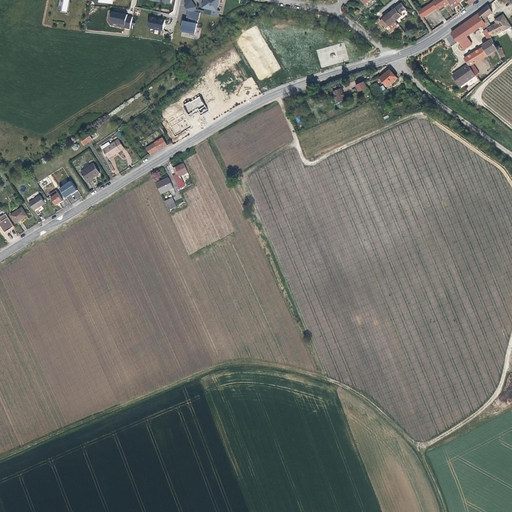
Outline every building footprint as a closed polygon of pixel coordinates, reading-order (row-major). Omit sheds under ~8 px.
[(186,0),(185,6),(188,10),(189,10),(200,13),(219,16),(219,15),(220,11),(218,10),(219,0),(205,0),(206,0),(206,3),(205,3),(204,8),(206,8),(205,11),(196,9),(196,7),(191,0),(190,0),(189,0),(189,1),(188,1),(187,0),(186,0)] [(439,9),(449,3),(447,0),(436,0),(419,12),(423,17),(438,8),(439,9)] [(458,3),(456,0),(447,0),(449,3),(453,9),(459,4),(458,3)] [(401,14),(407,9),(402,3),(390,13),(396,21),(402,16),(401,14)] [(492,36),(511,26),(504,15),(495,20),(497,23),(490,27),(489,25),(490,24),(488,20),(486,18),(493,12),(489,5),(479,13),(484,20),(486,23),(492,36)] [(200,13),(189,10),(187,18),(189,18),(189,22),(184,21),(182,31),(195,34),(198,24),(196,23),(196,19),(199,20),(200,13)] [(131,29),(132,14),(109,12),(107,26),(131,29)] [(356,21),(361,15),(358,12),(353,19),(356,21)] [(396,21),(390,13),(384,18),(381,21),(387,29),(396,21)] [(492,36),(486,23),(484,20),(479,13),(475,16),(475,17),(481,27),(483,26),(485,31),(484,31),(489,40),(490,41),(484,44),(484,47),(488,55),(497,50),(498,50),(493,39),(493,38),(492,36)] [(156,18),(151,16),(149,26),(150,27),(150,28),(162,30),(164,30),(166,20),(160,18),(160,20),(157,19),(156,18)] [(481,27),(475,17),(472,19),(478,29),(481,27)] [(468,36),(475,31),(478,29),(472,19),(471,19),(463,25),(462,26),(461,26),(452,33),(458,42),(460,41),(464,50),(473,44),(468,36)] [(474,64),(484,57),(488,55),(484,47),(468,57),(465,58),(468,64),(476,75),(480,73),(474,64)] [(506,56),(502,48),(498,50),(497,50),(501,58),(506,56)] [(461,86),(476,75),(468,64),(461,69),(463,72),(455,78),(461,86)] [(455,78),(463,72),(461,69),(453,75),(455,78)] [(239,84),(231,71),(217,79),(216,83),(221,90),(224,88),(228,95),(235,91),(233,88),(239,84)] [(388,86),(398,78),(392,72),(391,72),(389,72),(388,71),(381,78),(383,80),(388,86)] [(208,107),(206,103),(214,99),(202,80),(194,85),(196,88),(188,92),(191,97),(189,99),(188,97),(180,102),(181,104),(178,105),(177,104),(162,113),(171,128),(171,129),(179,124),(180,126),(188,121),(186,118),(189,116),(189,115),(195,111),(196,112),(199,110),(200,112),(208,107)] [(368,88),(365,81),(356,85),(359,92),(368,88)] [(346,100),(342,88),(334,91),(339,103),(346,100)] [(85,145),(93,139),(91,136),(82,142),(85,145)] [(159,150),(167,145),(163,138),(155,143),(147,148),(151,155),(159,149),(159,150)] [(109,159),(125,148),(119,139),(111,145),(109,142),(102,147),(103,150),(105,152),(109,159)] [(94,178),(101,174),(94,163),(81,172),(89,183),(92,181),(95,179),(94,178)] [(188,172),(184,163),(176,167),(178,171),(179,173),(180,176),(181,176),(188,172)] [(183,182),(182,179),(181,176),(180,176),(179,173),(174,175),(178,184),(183,182)] [(42,189),(55,180),(51,175),(38,183),(42,189)] [(174,188),(169,178),(157,183),(161,193),(174,188)] [(71,181),(60,188),(67,198),(73,193),(78,190),(71,181)] [(62,202),(67,198),(62,190),(58,193),(57,190),(50,194),(57,205),(62,202)] [(40,207),(45,203),(40,196),(30,203),(35,210),(40,207)] [(177,206),(173,197),(165,201),(169,210),(177,206)] [(23,219),(28,215),(22,208),(11,215),(16,223),(23,219)] [(14,226),(6,213),(0,217),(0,219),(2,221),(0,222),(0,223),(0,224),(5,231),(6,232),(9,230),(14,226)]
